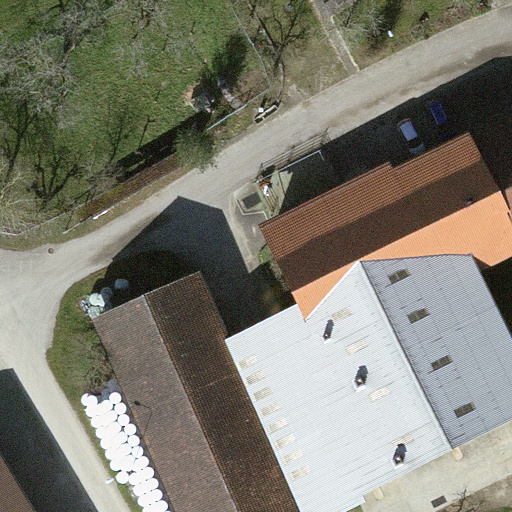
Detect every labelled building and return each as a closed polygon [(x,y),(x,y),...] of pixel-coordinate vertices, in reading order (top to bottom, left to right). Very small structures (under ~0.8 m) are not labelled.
[(511,105),(465,128),(511,224),(511,105)] [(511,250),(511,224),(465,128),(390,166),(386,159),(257,222),(295,300),(311,332),(272,352),(349,508),(364,500),(359,490),(511,414),(511,339),(477,268),(511,250)] [(173,511),(298,511),(222,339),(197,269),(91,317),(173,511)] [(311,332),(295,300),(222,339),(298,511),(338,511),(349,508),(272,352),(311,332)] [(41,511),(0,441),(0,511),(41,511)]
